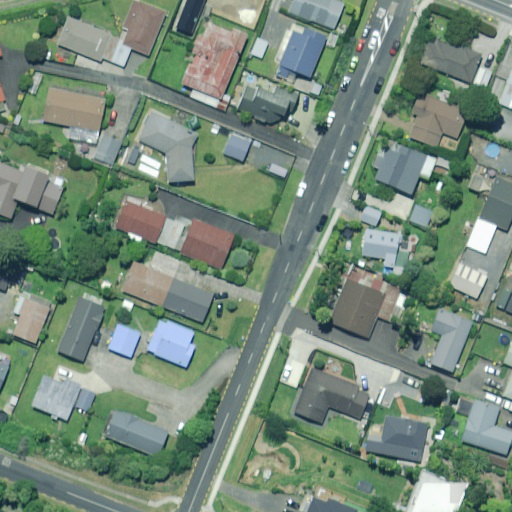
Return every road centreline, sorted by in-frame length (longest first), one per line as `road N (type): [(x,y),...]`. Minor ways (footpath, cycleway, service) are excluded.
road 1 (residential): [(397,0),(189,511)]
road 2 (unknown): [(271,306),(511,409)]
road 3 (residential): [(0,467),(115,511)]
